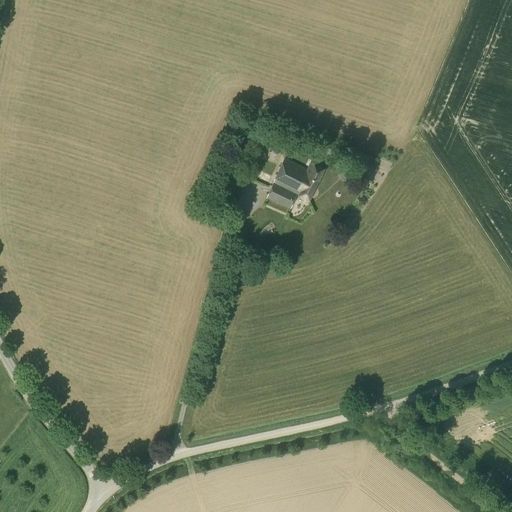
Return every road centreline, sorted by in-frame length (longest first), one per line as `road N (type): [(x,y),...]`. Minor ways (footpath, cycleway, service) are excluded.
road 1 (unclassified): [(107,491),(177,454),(380,409),(511,362)]
road 2 (unclassified): [(107,491),(28,403),(0,355)]
road 3 (track): [(496,511),(380,409)]
